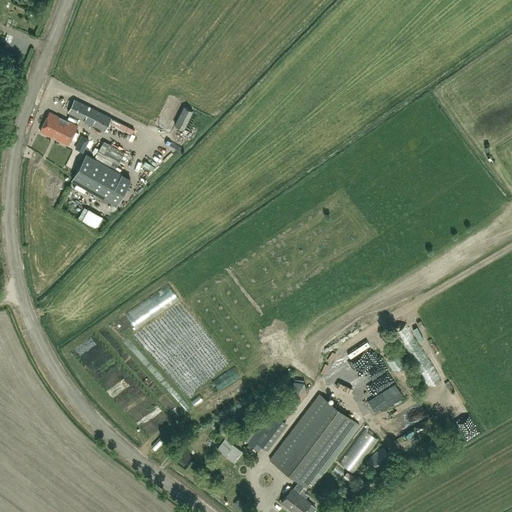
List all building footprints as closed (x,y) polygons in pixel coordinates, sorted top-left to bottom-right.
[(111,118),(74,99),(67,112),(104,131),(111,118)] [(192,111),(183,106),(174,124),(183,129),(192,111)] [(49,112),(39,131),(68,145),(75,132),(77,126),(49,112)] [(103,141),(103,140),(100,146),(99,149),(96,154),(93,158),(115,170),(124,152),(103,141)] [(72,180),(116,204),(130,178),(115,170),(93,158),(86,154),(72,180)] [(365,398),(366,400),(373,416),(403,402),(400,395),(413,389),(408,378),(394,384),(388,371),(376,376),(377,377),(352,388),(357,401),(365,398)] [(281,502),(294,511),(302,511),(310,502),(298,493),(304,485),(306,487),(355,421),(319,394),(270,459),(299,481),(292,489),(291,488),(281,502)] [(354,407),(352,413),(363,419),(366,413),(354,407)] [(270,413),(247,448),(257,454),(261,449),(269,454),(293,416),(290,414),(288,416),(278,410),(274,416),(270,413)] [(464,443),(478,436),(472,425),(458,432),(464,443)] [(338,462),(354,473),(379,439),(364,428),(338,462)] [(225,438),(217,448),(234,462),(242,451),(225,438)] [(383,446),(367,460),(377,470),(392,457),(383,446)]
